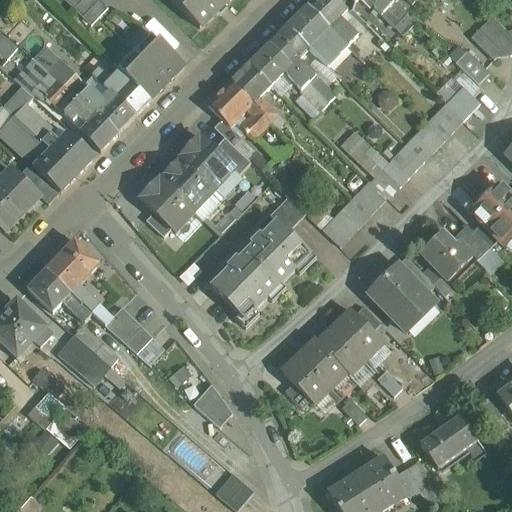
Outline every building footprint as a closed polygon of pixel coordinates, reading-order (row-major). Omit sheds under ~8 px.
[(69,0),(66,4),(74,12),(85,0),(69,0)] [(96,0),(85,0),(74,12),(83,20),(99,3),(96,0)] [(168,0),(199,32),(230,0),(168,0)] [(347,14),(333,0),(317,0),(308,10),(329,31),(329,32),(347,49),(351,45),(357,39),(339,22),(347,14)] [(349,0),(354,5),(358,0),(371,0),(377,6),(374,10),(393,30),(405,18),(393,5),(387,0),(349,0)] [(99,3),(83,20),(92,28),(108,11),(99,3)] [(329,31),(308,10),(287,31),(308,52),(327,70),(347,49),(329,32),(329,31)] [(511,33),(506,34),(492,20),(471,41),(494,64),(496,62),(511,57),(511,33)] [(308,52),(287,31),(269,48),(290,68),(291,69),(308,85),(328,105),(335,98),(302,66),(296,63),(308,52)] [(17,52),(0,36),(0,56),(7,63),(17,52)] [(184,69),(152,38),(135,55),(167,86),(184,69)] [(359,53),(351,45),(347,49),(355,57),(359,53)] [(290,68),(269,48),(249,69),(270,89),(285,75),(291,69),(290,68)] [(167,86),(135,55),(117,73),(119,75),(120,74),(150,104),(167,86)] [(489,77),(466,56),(455,66),(478,88),(489,77)] [(49,77),(35,64),(18,82),(32,94),(49,77)] [(57,69),(49,77),(58,85),(65,77),(57,69)] [(270,89),(249,69),(232,85),(254,107),(260,101),(271,90),(270,89)] [(308,85),(291,69),(285,75),(287,80),(300,93),(308,85)] [(119,75),(112,82),(100,71),(92,79),(115,100),(116,100),(135,119),(136,119),(150,104),(120,74),(119,75)] [(65,77),(58,85),(70,95),(81,83),(69,72),(65,77)] [(477,89),(463,75),(455,84),(473,101),(481,92),(478,89),(477,89)] [(49,77),(32,94),(41,103),(44,99),(56,110),(70,95),(58,85),(49,77)] [(232,85),(209,109),(222,122),(230,130),(231,130),(250,110),(254,107),(232,85)] [(328,105),(308,85),(300,93),(320,113),(328,105)] [(67,136),(60,145),(52,138),(55,134),(27,108),(34,101),(22,91),(4,111),(14,120),(23,129),(78,178),(94,162),(67,136)] [(107,109),(90,92),(83,99),(82,98),(79,100),(99,117),(118,137),(136,119),(135,119),(116,100),(115,100),(107,109)] [(99,117),(79,100),(64,116),(73,126),(80,119),(87,124),(91,125),(81,136),(100,155),(118,137),(99,117)] [(277,117),(260,101),(254,107),(271,123),(277,117)] [(271,123),(254,107),(250,110),(256,116),(245,126),(257,138),(272,123),(271,123)] [(447,108),(427,128),(444,145),(463,125),(447,108)] [(283,123),(277,117),(271,123),(272,123),(277,129),(283,123)] [(78,178),(23,129),(14,120),(0,134),(0,135),(14,148),(13,150),(27,164),(33,157),(41,163),(34,171),(61,195),(78,178)] [(241,141),(231,130),(230,130),(222,122),(214,131),(225,141),(233,149),(241,141)] [(444,145),(427,128),(407,149),(424,165),(444,145)] [(214,153),(200,140),(181,160),(182,161),(183,161),(216,193),(234,174),(235,173),(214,153)] [(233,149),(225,141),(214,153),(235,173),(234,174),(239,179),(251,166),(233,149)] [(424,165),(407,149),(391,165),(409,181),(424,165)] [(216,193),(183,161),(182,161),(161,184),(194,216),(203,224),(225,201),(216,193)] [(409,181),(391,165),(383,173),(400,190),(409,181)] [(400,190),(383,173),(371,186),(387,201),(388,203),(400,190)] [(31,192),(12,174),(0,185),(0,231),(5,236),(40,201),(31,192)] [(58,198),(41,182),(31,192),(40,201),(48,208),(58,198)] [(194,216),(161,184),(160,183),(141,203),(172,232),(175,236),(194,216)] [(370,185),(353,202),(371,219),(387,201),(371,186),(370,185)] [(511,200),(499,187),(470,215),(481,227),(498,244),(505,251),(511,244),(511,200)] [(305,218),(287,201),(269,219),(275,225),(277,224),(288,235),(305,218)] [(353,202),(323,234),(340,251),(371,219),(353,202)] [(172,232),(154,216),(146,224),(164,241),(172,232)] [(236,260),(227,269),(229,271),(210,290),(241,321),(251,311),(254,314),(295,273),(293,271),(308,256),(288,235),(277,224),(275,225),(261,239),(259,237),(250,246),(252,248),(238,263),(236,260)] [(498,244),(481,227),(473,235),(490,252),(498,244)] [(490,252),(473,235),(463,245),(480,262),(490,252)] [(456,250),(443,237),(421,258),(448,285),(473,261),(460,247),(456,250)] [(112,321),(78,289),(99,267),(74,243),(45,274),(70,297),(92,317),(105,329),(112,322),(112,321)] [(435,290),(411,266),(402,274),(426,299),(435,290)] [(70,297),(45,274),(28,293),(53,316),(62,306),(70,297)] [(402,274),(394,282),(390,278),(369,298),(406,337),(408,335),(404,331),(430,306),(434,310),(436,309),(426,299),(402,274)] [(92,317),(70,297),(62,306),(83,325),(92,317)] [(53,338),(29,313),(27,315),(17,305),(3,319),(31,346),(39,351),(53,338)] [(381,328),(364,310),(356,319),(372,336),(381,328)] [(142,330),(122,311),(112,321),(112,322),(105,329),(125,347),(142,330)] [(356,319),(351,314),(335,331),(366,363),(383,347),(372,336),(356,319)] [(31,346),(3,319),(0,321),(0,346),(16,362),(23,354),(31,346)] [(153,341),(142,330),(125,347),(136,357),(153,341)] [(118,361),(84,331),(75,340),(110,370),(118,361)] [(366,363),(335,331),(318,346),(347,376),(350,379),(366,363)] [(110,370),(75,340),(58,359),(93,389),(104,377),(110,370)] [(318,346),(316,344),(299,360),(331,392),(347,376),(318,346)] [(23,354),(16,362),(19,365),(26,358),(23,354)] [(331,392),(299,360),(282,376),(293,387),(310,405),(314,409),(331,392)] [(134,374),(118,361),(110,370),(126,384),(134,374)] [(126,384),(110,370),(104,377),(119,391),(126,384)] [(63,390),(41,373),(32,383),(47,395),(54,401),(63,390)] [(402,392),(386,375),(377,383),(394,400),(402,392)] [(310,405),(293,387),(284,395),(301,413),(310,405)] [(224,404),(211,388),(193,408),(220,432),(233,417),(224,404)] [(511,390),(499,401),(511,418),(511,390)] [(54,401),(47,395),(35,407),(53,423),(65,410),(54,401)] [(367,421),(350,403),(341,412),(358,429),(367,421)] [(53,423),(35,407),(27,417),(45,433),(53,423)] [(460,418),(419,447),(437,472),(478,443),(460,418)] [(385,461),(328,497),(337,511),(384,511),(407,498),(408,497),(396,479),(385,461)] [(431,488),(418,466),(407,473),(420,495),(431,488)] [(420,495),(407,473),(396,479),(408,497),(407,498),(409,501),(420,495)] [(238,511),(254,495),(233,477),(216,497),(232,511),(238,511)]
